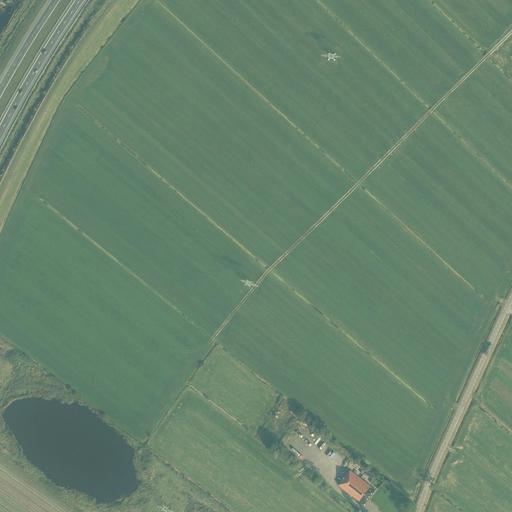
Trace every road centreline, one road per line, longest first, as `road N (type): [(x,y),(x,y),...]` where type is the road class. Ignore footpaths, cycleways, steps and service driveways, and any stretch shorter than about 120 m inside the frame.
road 1 (tertiary): [(417,511),(511,297)]
road 2 (motorway): [(0,134),(79,0)]
